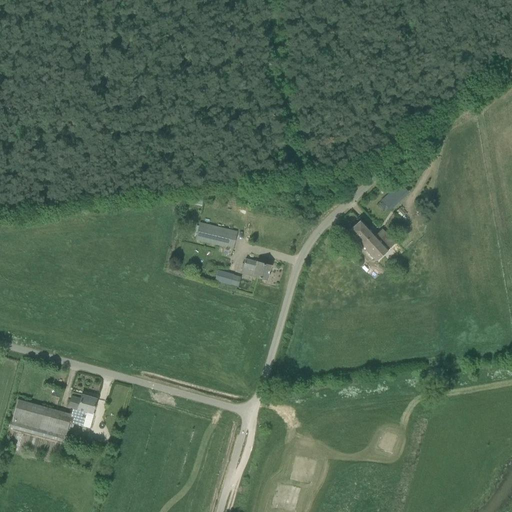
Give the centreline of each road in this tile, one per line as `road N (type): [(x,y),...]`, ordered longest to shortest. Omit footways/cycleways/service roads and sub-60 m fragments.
road 1 (unclassified): [(252,413),(314,236),(511,71)]
road 2 (unclassified): [(252,413),(0,345)]
